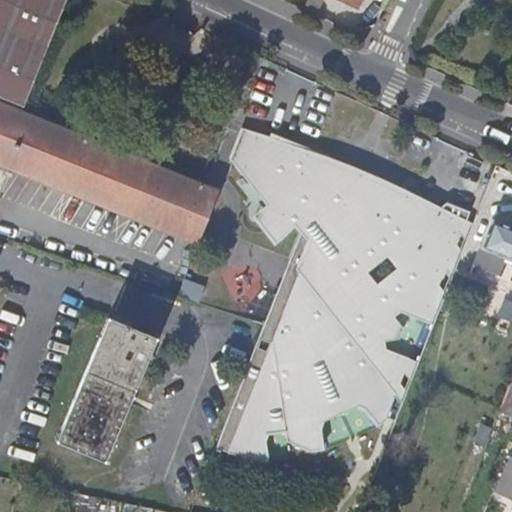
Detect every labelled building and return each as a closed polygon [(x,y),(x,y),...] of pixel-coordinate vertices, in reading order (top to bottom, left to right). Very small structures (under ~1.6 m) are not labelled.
[(0,0),(0,165),(196,244),(217,191),(21,113),(66,0),(0,0)] [(265,325),(409,372),(414,359),(391,350),(390,340),(398,319),(405,312),(428,321),(443,282),(445,284),(472,213),(449,203),(422,233),(419,227),(416,224),(414,220),(411,216),(407,211),(404,208),(401,205),(396,200),(392,204),(389,207),(386,210),(383,213),(380,217),(368,208),(372,203),(376,198),(381,193),(384,189),(382,188),(379,185),(375,183),(372,180),(368,178),(365,176),(361,173),(355,170),(349,167),(343,165),(340,172),(338,175),(337,178),(328,173),(330,168),(331,164),(332,160),(332,157),(274,134),(272,139),(251,130),(237,166),(267,204),(270,208),(271,214),(271,219),(271,223),(269,226),(267,229),(265,232),(262,234),(273,248),(277,245),(280,243),(284,240),(287,237),(290,233),(300,237),(265,325)] [(511,260),(511,227),(492,219),(480,247),(511,260)] [(200,302),(206,286),(186,278),(179,294),(200,302)] [(58,441),(106,461),(158,338),(110,318),(58,441)] [(391,418),(409,372),(265,325),(217,448),(256,462),(257,463),(267,460),(263,440),(272,418),(283,416),(288,438),(312,447),(313,448),(323,446),(320,422),(331,396),(342,391),(368,401),(379,424),(391,418)] [(511,381),(500,412),(511,416),(511,381)] [(497,493),(511,497),(511,457),(508,456),(497,493)]
